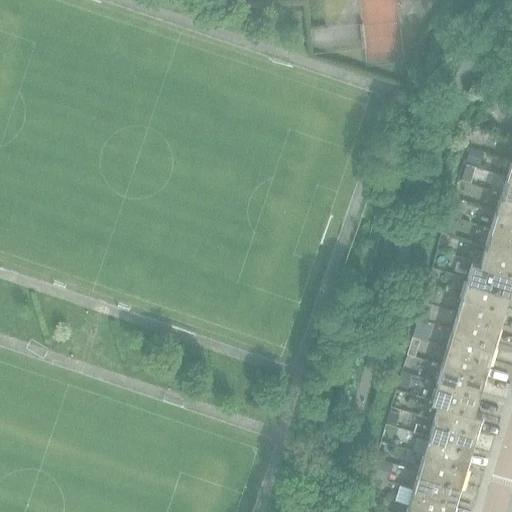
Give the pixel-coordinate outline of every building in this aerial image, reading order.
[(511,195),(511,176),(506,175),(501,192),(511,195)] [(511,214),(511,195),(501,192),(496,210),(511,214)] [(511,232),(511,214),(496,210),(491,226),(511,232)] [(511,251),(511,232),(491,226),(486,244),(511,251)] [(511,251),(486,244),(480,261),(480,262),(511,271),(511,251)] [(511,271),(480,262),(480,261),(473,259),(468,276),(510,289),(511,283),(511,271)] [(505,307),(510,289),(468,276),(462,293),(505,307)] [(500,324),(505,307),(462,293),(457,311),(500,324)] [(495,341),(500,324),(457,311),(452,328),(495,341)] [(490,358),(495,341),(452,328),(447,345),(490,358)] [(484,376),(490,358),(447,345),(442,363),(484,376)] [(479,393),(484,376),(442,363),(437,380),(479,393)] [(439,400),(474,411),(479,393),(437,380),(431,398),(439,400)] [(476,431),(481,413),(474,411),(439,400),(433,418),(476,431)] [(471,448),(476,431),(433,418),(428,435),(471,448)] [(466,465),(471,448),(428,435),(423,452),(466,465)] [(461,482),(466,465),(423,452),(418,469),(461,482)] [(455,500),(461,482),(418,469),(413,487),(455,500)] [(433,511),(451,511),(455,500),(413,487),(408,504),(433,511)] [(374,494),(366,491),(362,503),(371,505),(374,494)]
